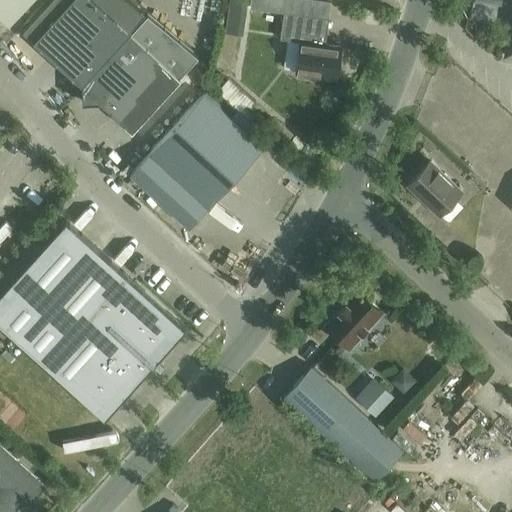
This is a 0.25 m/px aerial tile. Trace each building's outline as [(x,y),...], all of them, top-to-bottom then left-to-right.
[(0,0),(0,14),(9,23),(29,0),(0,0)] [(128,0),(49,0),(22,30),(33,40),(43,49),(82,84),(82,101),(99,100),(132,130),(199,56),(151,13),(133,33),(127,28),(139,15),(142,12),(128,0)] [(229,0),(228,11),(228,14),(244,15),(244,12),(245,0),(229,0)] [(283,11),(279,38),(299,41),(295,72),(336,78),(341,45),(311,41),(315,15),(283,11)] [(189,226),(208,205),(262,146),(203,92),(130,172),(189,226)] [(309,141),(299,156),(311,164),(321,149),(309,141)] [(461,190),(429,160),(407,183),(439,213),(461,190)] [(186,327),(139,284),(67,217),(0,291),(0,319),(105,416),(186,327)] [(9,217),(0,227),(0,242),(16,224),(9,217)] [(382,311),(358,289),(326,323),(350,345),(382,311)] [(368,487),(374,481),(401,451),(309,368),(284,396),(339,446),(332,454),(368,487)] [(374,377),(357,396),(376,414),(393,395),(374,377)] [(0,511),(16,511),(21,506),(25,509),(46,486),(0,443),(0,511)]
